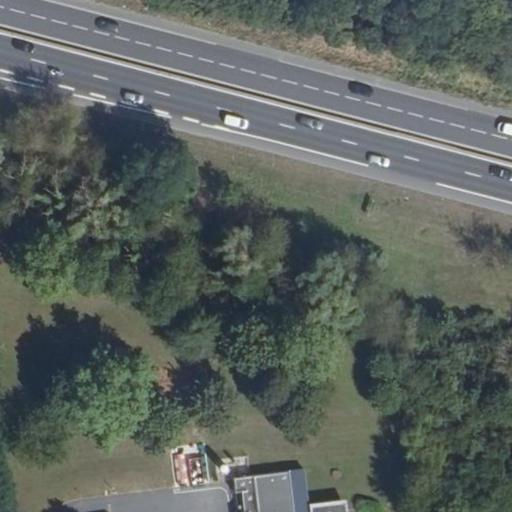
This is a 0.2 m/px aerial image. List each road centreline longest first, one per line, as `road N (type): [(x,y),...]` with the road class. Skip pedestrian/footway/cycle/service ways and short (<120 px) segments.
road 1 (trunk): [(511,135),(0,0)]
road 2 (trunk): [(0,47),(511,179)]
